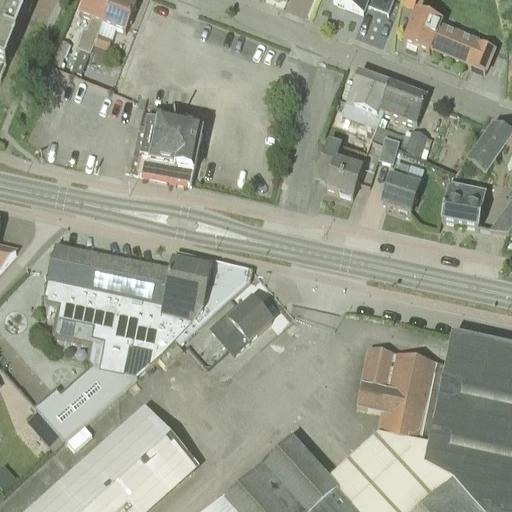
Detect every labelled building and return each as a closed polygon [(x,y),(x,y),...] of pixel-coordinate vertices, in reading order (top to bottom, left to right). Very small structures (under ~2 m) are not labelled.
[(34,0),(0,0),(0,84),(0,85),(34,0)] [(98,40),(102,28),(103,28),(113,0),(87,0),(80,19),(91,23),(86,36),(83,35),(76,53),(79,54),(90,58),(94,50),(98,40)] [(125,37),(136,9),(113,0),(103,28),(125,37)] [(305,14),(312,0),(292,0),(289,7),(305,14)] [(335,0),(333,7),(363,18),(366,9),(388,17),(387,19),(388,20),(395,0),(335,0)] [(417,0),(405,0),(402,9),(412,13),(417,0)] [(469,71),(485,78),(494,56),(441,33),(443,28),(417,16),(404,47),(429,58),(431,54),(469,70),(469,71)] [(111,46),(98,40),(94,50),(105,54),(108,55),(111,46)] [(60,45),(49,70),(58,74),(69,49),(60,45)] [(101,66),(105,54),(94,50),(90,58),(89,62),(101,66)] [(81,80),(89,62),(90,58),(79,54),(70,75),(81,80)] [(366,146),(372,148),(378,130),(383,118),(380,116),(390,90),(388,89),(358,78),(346,110),(354,113),(350,122),(370,129),(366,139),(369,140),(366,146)] [(380,116),(383,118),(416,130),(426,103),(390,90),(380,116)] [(151,117),(138,178),(191,190),(202,139),(187,135),(189,125),(151,117)] [(372,148),(382,151),(384,144),(398,148),(401,138),(383,132),(378,130),(372,148)] [(511,139),(492,131),(466,166),(485,180),(506,153),(511,155),(511,217),(495,238),(508,241),(511,236),(511,139)] [(410,137),(404,157),(419,162),(426,142),(410,137)] [(379,165),(392,169),(398,148),(384,144),(382,151),(379,165)] [(327,146),(317,180),(329,184),(325,194),(352,203),(362,177),(333,166),(338,150),(327,146)] [(397,168),(383,209),(410,218),(419,190),(405,186),(409,171),(397,168)] [(449,190),(441,227),(480,235),(489,199),(449,190)] [(43,307),(60,311),(54,339),(57,342),(92,349),(88,368),(93,374),(123,380),(129,351),(152,356),(149,369),(159,362),(175,345),(179,349),(249,287),(252,276),(175,258),(170,282),(155,278),(156,273),(55,252),(43,307)] [(0,274),(15,258),(15,256),(0,253),(0,274)] [(271,326),(252,305),(239,316),(235,312),(210,334),(232,360),(271,326)] [(511,511),(511,354),(452,342),(446,371),(369,354),(357,406),(358,407),(357,415),(380,420),(377,441),(328,485),(292,445),(217,511),(511,511)] [(182,354),(176,347),(163,359),(169,366),(182,354)] [(139,511),(187,467),(144,421),(48,511),(139,511)] [(49,432),(39,441),(52,455),(62,446),(49,432)]
